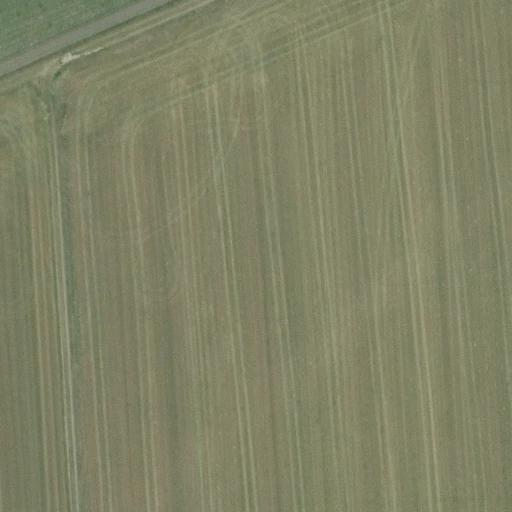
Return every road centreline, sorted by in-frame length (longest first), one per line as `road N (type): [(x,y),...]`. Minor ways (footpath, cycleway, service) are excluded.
road 1 (track): [(49,70),(75,511)]
road 2 (track): [(204,0),(0,91)]
